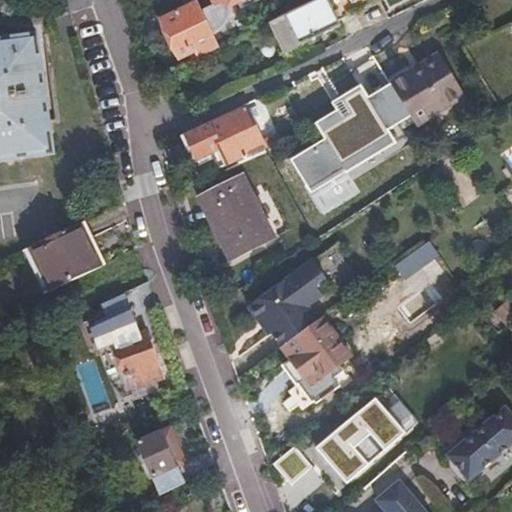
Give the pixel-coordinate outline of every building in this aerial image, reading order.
[(160,17),(179,59),(195,51),(198,56),(216,48),(210,34),(213,32),(215,31),(216,29),(218,27),(220,26),(221,24),(222,23),(223,21),(224,18),(225,15),(226,12),(226,10),(227,7),(238,2),(240,8),(257,0),(211,0),(213,2),(198,9),(194,0),(160,17)] [(285,52),(340,25),(337,20),(327,0),(315,0),(270,22),(285,52)] [(379,0),(327,0),(337,20),(379,1),(379,0)] [(0,38),(0,159),(52,153),(36,33),(0,38)] [(428,66),(451,103),(462,96),(455,84),(439,59),(428,66)] [(391,82),(416,125),(451,103),(428,66),(410,79),(407,74),(391,82)] [(390,81),(391,82),(407,74),(406,71),(390,81)] [(228,162),(263,143),(261,139),(253,123),(247,112),(244,106),(209,123),(187,134),(197,157),(206,152),(214,169),(228,162)] [(257,107),(247,112),(253,123),(262,118),(257,107)] [(263,143),(265,147),(266,146),(279,139),(275,131),(261,139),(263,143)] [(333,148),(300,165),(318,202),(351,185),(333,148)] [(272,238),(242,176),(199,199),(228,260),(272,238)] [(99,265),(79,223),(34,245),(54,287),(99,265)] [(271,333),(281,346),(282,346),(318,319),(307,305),(322,294),(315,284),(325,277),(312,258),(248,306),(259,322),(262,319),(271,333)] [(107,315),(132,304),(127,289),(101,302),(107,315)] [(146,331),(141,333),(132,304),(107,315),(90,322),(99,346),(114,342),(126,376),(129,375),(136,385),(161,375),(146,331)] [(318,319),(282,346),(291,361),(288,363),(299,380),(316,368),(321,376),(348,356),(321,317),(318,319)] [(271,333),(262,319),(259,322),(268,335),(271,333)] [(179,404),(166,410),(170,418),(183,412),(179,404)] [(491,419),(447,456),(468,481),(511,444),(511,443),(511,417),(505,408),(492,419),(491,419)] [(159,493),(183,481),(176,466),(184,462),(168,426),(136,440),(159,493)] [(355,456),(375,479),(406,451),(387,429),(355,456)] [(293,445),(269,463),(286,486),(310,469),(293,445)] [(290,498),(301,511),(318,511),(356,480),(338,458),(318,475),(326,484),(318,491),(310,482),(290,498)] [(424,511),(398,480),(375,500),(384,511),(424,511)]
